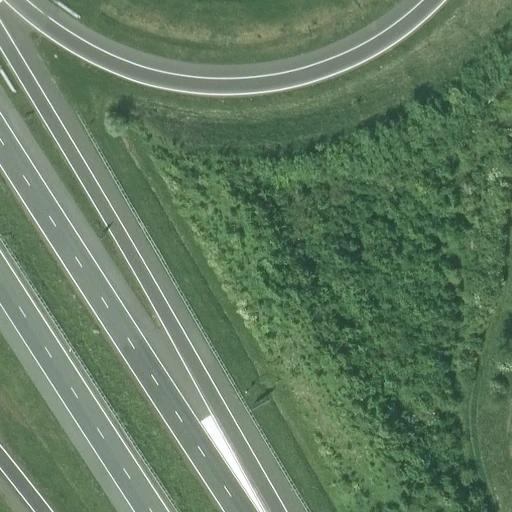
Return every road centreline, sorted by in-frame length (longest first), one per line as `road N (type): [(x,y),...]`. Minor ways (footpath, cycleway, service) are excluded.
road 1 (motorway): [(256,511),(217,410),(0,35)]
road 2 (motorway): [(433,0),(342,61),(286,79),(228,85),(121,66),(71,43),(14,0)]
road 3 (motorway): [(241,511),(0,125)]
road 4 (motorway): [(0,277),(151,511)]
